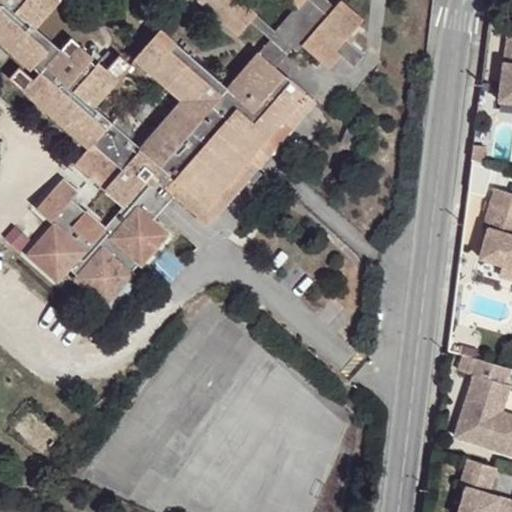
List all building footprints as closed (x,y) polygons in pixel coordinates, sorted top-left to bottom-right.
[(278,150),(267,139),(283,119),(294,106),(306,92),(280,67),(275,64),(258,50),(227,86),(159,28),(132,58),(179,99),(138,147),(92,105),(117,75),(112,73),(95,58),(93,63),(88,58),(91,54),(79,44),(71,54),(68,57),(58,49),(33,27),(44,13),(54,0),(0,0),(0,39),(31,67),(35,63),(44,70),(39,76),(26,92),(90,148),(76,165),(89,177),(94,171),(108,182),(102,189),(121,206),(105,226),(84,211),(79,217),(65,205),(72,199),(77,191),(63,180),(46,201),(38,210),(52,221),(24,254),(57,283),(71,270),(76,275),(74,278),(107,305),(134,274),(130,271),(137,263),(140,266),(156,248),(168,233),(150,218),(144,212),(166,185),(173,191),(190,205),(210,224),(259,170),(246,159),(257,149),(269,159),(278,150)] [(300,45),(334,6),(326,0),(195,0),(236,35),(246,22),(252,14),(253,13),(240,0),(285,0),(294,7),(272,31),(290,45),(296,51),(300,45)] [(339,0),(334,6),(300,45),(325,69),(337,54),(349,65),(351,67),(361,56),(342,40),(361,20),(340,0),(339,0)] [(268,38),(272,31),(253,13),(246,22),(268,38)] [(272,31),(268,38),(258,50),(275,64),(290,45),(272,31)] [(511,32),(507,32),(498,100),(511,102),(511,32)] [(294,106),(307,115),(317,103),(306,92),(294,106)] [(294,106),(283,119),(295,129),(307,115),(294,106)] [(267,139),(278,150),(295,129),(283,119),(267,139)] [(472,143),(470,159),(484,164),(486,145),(472,143)] [(259,170),(269,159),(257,149),(246,159),(259,170)] [(94,171),(89,177),(102,189),(108,182),(94,171)] [(150,218),(173,191),(166,185),(144,212),(150,218)] [(511,194),(495,189),(483,229),(488,231),(479,259),(502,266),(511,269),(511,194)] [(79,217),(84,211),(72,199),(65,205),(79,217)] [(511,269),(502,266),(499,277),(511,281),(511,269)] [(510,368),(476,357),(472,374),(475,375),(456,436),(511,453),(511,414),(503,412),(511,385),(505,383),(510,368)] [(495,466),(467,457),(459,484),(465,486),(456,511),(511,511),(511,499),(487,492),(495,466)]
